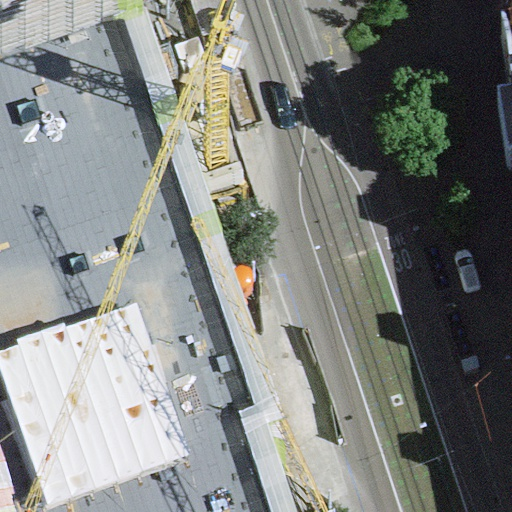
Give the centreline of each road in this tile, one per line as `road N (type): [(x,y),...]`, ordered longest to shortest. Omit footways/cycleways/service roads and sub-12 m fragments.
road 1 (residential): [(486,511),(379,189),(362,157),(294,80)]
road 2 (residential): [(294,80),(282,188),(384,511)]
